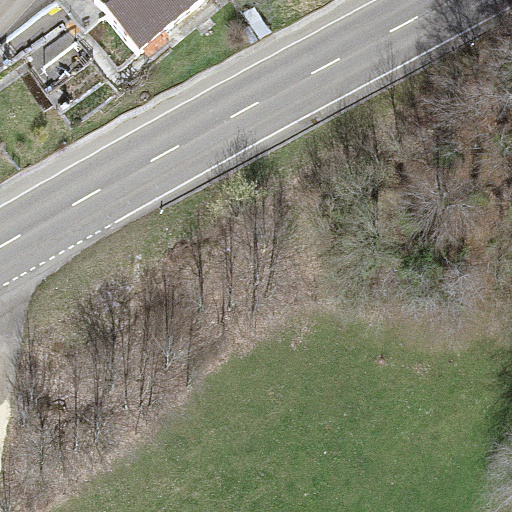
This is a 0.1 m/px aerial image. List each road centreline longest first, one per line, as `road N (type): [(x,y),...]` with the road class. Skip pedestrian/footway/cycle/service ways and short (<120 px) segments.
road 1 (primary): [(446,0),(0,245)]
road 2 (track): [(17,234),(0,378)]
